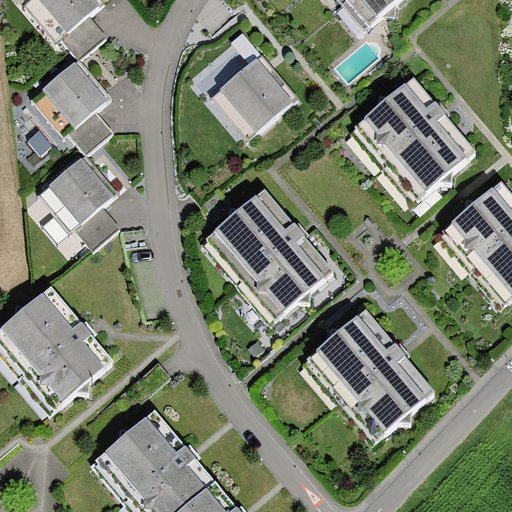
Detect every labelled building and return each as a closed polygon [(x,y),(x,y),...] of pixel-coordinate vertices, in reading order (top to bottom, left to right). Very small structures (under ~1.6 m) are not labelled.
[(104,7),(98,0),(36,0),(24,10),(56,48),(63,42),(80,63),(107,41),(90,20),(104,7)] [(403,0),(334,0),(363,34),(381,20),(394,21),(395,7),(403,0)] [(297,101),(260,60),(214,101),(251,142),(297,101)] [(112,105),(79,67),(35,106),(64,139),(68,136),(87,158),(111,137),(95,120),(112,105)] [(476,156),(415,81),(351,135),(414,209),(439,188),(455,188),(455,174),(476,156)] [(42,135),(30,145),(42,158),(53,148),(42,135)] [(119,202),(87,162),(37,203),(69,242),(77,236),(93,255),(120,233),(104,214),(119,202)] [(511,198),(501,186),(438,239),(502,314),(511,305),(511,198)] [(332,276),(264,193),(202,247),(269,330),(294,309),(310,308),(310,294),(332,276)] [(85,336),(44,288),(0,325),(0,360),(50,422),(74,401),(91,401),(90,386),(113,368),(85,336)] [(432,395),(363,313),(302,367),(369,449),(394,428),(410,428),(410,413),(432,395)] [(160,365),(129,391),(140,405),(172,378),(160,365)] [(233,511),(190,460),(155,418),(88,472),(123,511),(233,511)]
